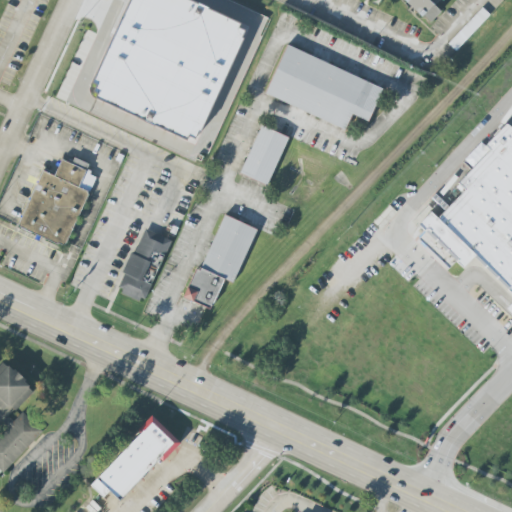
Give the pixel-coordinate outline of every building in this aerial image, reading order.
[(96,98),(98,94),(93,92),(96,86),(92,84),(130,0),(190,0),(241,23),(238,28),(244,31),(241,38),(244,39),(200,133),(199,133),(195,139),(188,136),(187,140),(96,98)] [(406,0),(429,24),(442,11),(437,5),(442,0),(406,0)] [(482,8),(447,44),(455,51),(490,16),(482,8)] [(287,45),(265,93),(344,131),(352,115),(368,122),(383,90),(287,45)] [(261,126),(239,173),(267,186),(289,139),(261,126)] [(511,132),(428,220),(511,300),(511,132)] [(66,247),(95,177),(87,173),(91,165),(74,158),(72,164),(62,160),(55,176),(42,171),(19,227),(66,247)] [(233,282),(201,268),(225,215),(257,229),(233,282)] [(172,239),(144,229),(135,255),(130,253),(117,292),(144,302),(150,284),(142,281),(153,251),(166,255),(172,239)] [(151,284),(164,256),(155,252),(142,280),(151,284)] [(0,423),(6,430),(0,435),(0,469),(3,473),(43,432),(23,412),(14,421),(9,417),(35,391),(5,361),(0,366),(0,423)] [(151,422),(90,486),(103,498),(109,492),(119,502),(174,443),(151,422)]
